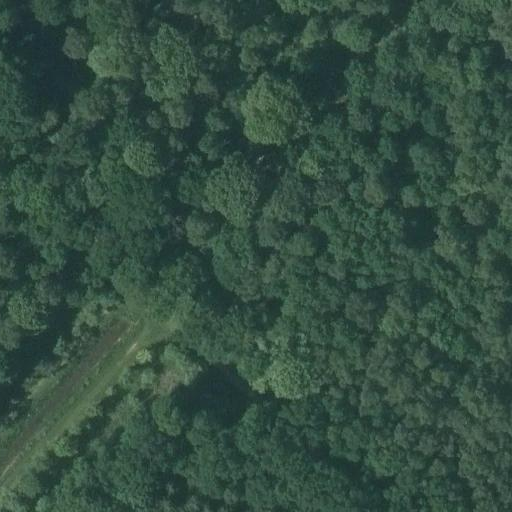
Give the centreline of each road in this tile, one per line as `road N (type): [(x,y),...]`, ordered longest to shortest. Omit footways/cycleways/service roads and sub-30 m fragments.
road 1 (track): [(0,175),(388,511)]
road 2 (track): [(440,0),(167,318)]
